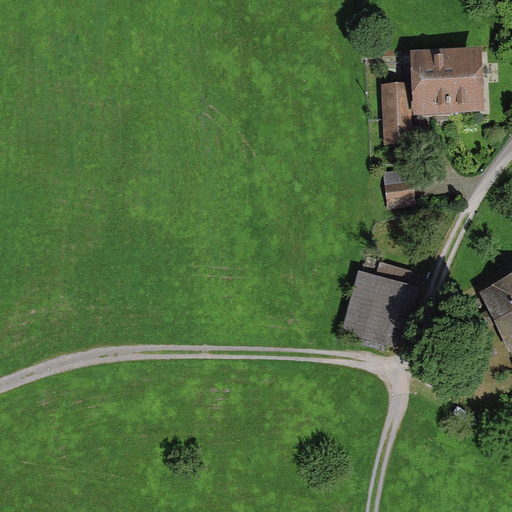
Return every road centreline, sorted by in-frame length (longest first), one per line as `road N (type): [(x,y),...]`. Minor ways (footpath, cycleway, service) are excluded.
road 1 (track): [(412,368),(330,356),(146,352),(60,362),(0,385)]
road 2 (track): [(372,511),(412,368)]
